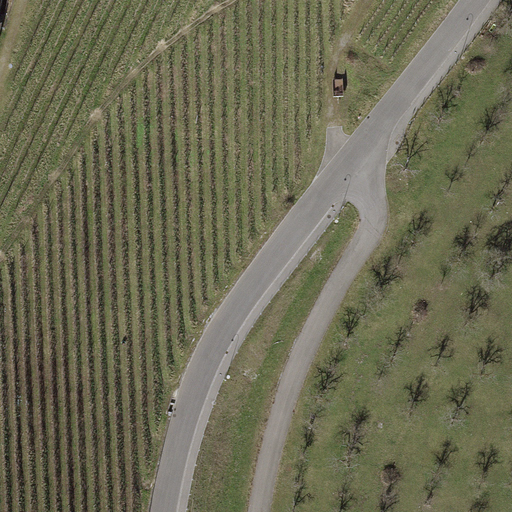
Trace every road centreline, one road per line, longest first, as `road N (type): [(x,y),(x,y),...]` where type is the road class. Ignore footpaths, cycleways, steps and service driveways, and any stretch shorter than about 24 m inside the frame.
road 1 (residential): [(350,160),(214,344),(192,390),(164,511)]
road 2 (residential): [(262,511),(290,393),(369,236),(373,203),(350,160)]
road 3 (track): [(237,0),(171,39),(123,91),(0,287)]
road 4 (residential): [(478,0),(350,160)]
road 5 (track): [(350,160),(333,131),(339,56),(368,0)]
